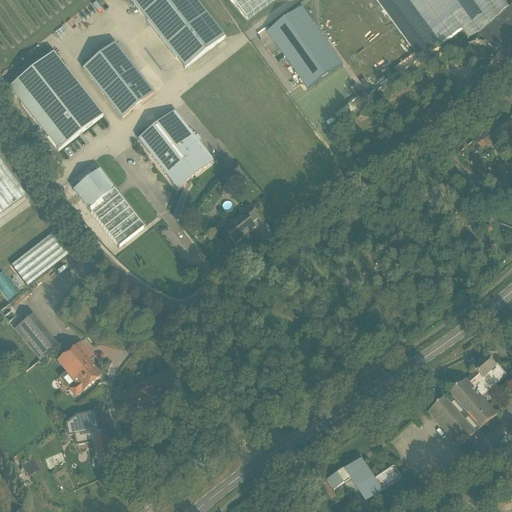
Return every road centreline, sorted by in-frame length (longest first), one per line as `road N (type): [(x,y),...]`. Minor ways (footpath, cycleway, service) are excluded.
road 1 (secondary): [(196,511),(511,291)]
road 2 (track): [(0,133),(98,256),(178,310)]
